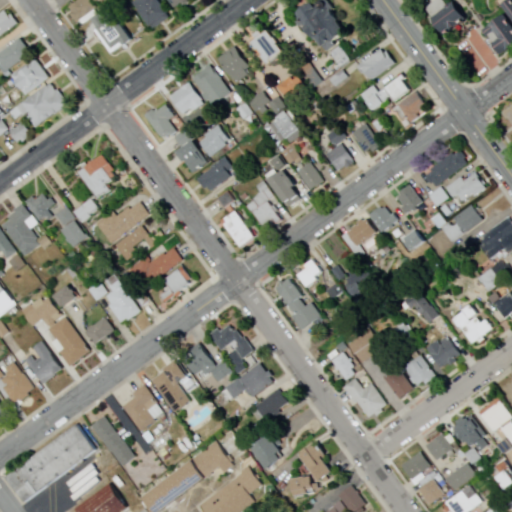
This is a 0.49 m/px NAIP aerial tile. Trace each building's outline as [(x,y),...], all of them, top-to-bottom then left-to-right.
[(84,0),(93,0),(101,10),(98,12),(100,15),(86,27),(82,23),(80,24),(73,15),(75,14),(72,10),(84,0)] [(142,0),(159,0),(173,19),(155,32),(136,5),(142,0)] [(197,0),(179,13),(169,0),(197,0)] [(295,12),(310,0),(322,0),(351,37),(327,55),(295,12)] [(438,0),(451,0),(466,19),(444,35),(425,10),(438,0)] [(15,16),(17,15),(25,24),(3,41),(0,37),(0,19),(11,11),(15,16)] [(112,12),(136,41),(117,58),(98,36),(103,32),(97,25),(112,12)] [(511,20),(511,52),(503,58),(488,34),(511,19),(511,20)] [(253,44),(270,32),(286,54),(269,66),(253,44)] [(0,55),(24,38),(35,52),(8,72),(0,61),(0,55)] [(219,59),(236,47),(250,68),(244,71),(247,76),(236,83),(219,59)] [(338,70),(349,61),(337,48),(326,57),(338,70)] [(386,56),(391,52),(400,65),(373,84),(368,75),(365,77),(359,69),(384,52),(386,56)] [(297,60),(306,54),(325,83),(316,89),(297,60)] [(16,76),(42,58),(57,78),(30,97),(16,76)] [(195,78),(214,66),(233,96),(215,107),(195,78)] [(345,72),(350,79),(336,88),(332,81),(345,72)] [(277,86),(291,76),(294,79),(298,76),(309,91),(290,104),(277,86)] [(405,77),(416,92),(397,105),(394,101),(374,116),(364,101),(378,90),(381,95),(405,77)] [(62,91),(65,88),(77,105),(40,130),(29,115),(21,121),(15,113),(57,83),(62,91)] [(175,98),(193,85),(206,105),(188,117),(175,98)] [(268,91),(275,100),(262,110),(255,101),(268,91)] [(395,110),(420,92),(432,109),(423,116),(424,118),(414,125),(411,120),(405,124),(395,110)] [(273,106),(282,99),(289,109),(280,115),(273,106)] [(240,111),(249,105),(256,116),(247,122),(240,111)] [(159,112),(168,106),(177,118),(173,121),(180,131),(167,141),(149,115),(157,109),(159,112)] [(511,126),(503,114),(511,107),(511,126)] [(275,122),(291,111),(299,123),(296,125),(304,136),(299,140),(298,139),(291,144),(275,122)] [(374,126),(383,121),(388,128),(379,133),(374,126)] [(0,135),(0,125),(5,122),(12,132),(2,139),(0,135)] [(12,132),(26,123),(34,134),(21,144),(12,132)] [(222,125),(228,134),(216,142),(210,134),(222,125)] [(328,137),(340,128),(347,138),(335,147),(328,137)] [(356,140),(371,130),(383,147),(369,158),(356,140)] [(175,153),(192,140),(209,164),(194,175),(175,153)] [(343,144),(356,163),(347,170),(345,168),(337,173),(326,156),(343,144)] [(284,153),(295,145),(303,156),(292,164),(284,153)] [(461,150),(468,158),(465,160),(469,165),(437,189),(434,185),(432,186),(426,178),(432,173),(431,171),(454,153),(455,155),(461,150)] [(82,175),(108,155),(125,177),(114,185),(115,187),(100,199),(82,175)] [(226,159),(233,169),(227,173),(231,179),(211,193),(209,191),(206,193),(197,180),(226,159)] [(298,174),(311,164),(324,182),(311,192),(298,174)] [(239,174),(247,168),(252,175),(244,181),(239,174)] [(266,179),(279,170),(301,201),(289,210),(266,179)] [(468,182),(478,174),(489,190),(478,198),(477,195),(467,202),(462,196),(457,200),(449,189),(464,178),(468,182)] [(256,188),(264,183),(274,198),(269,201),(282,221),(267,232),(248,205),(262,196),(256,188)] [(412,188),(423,203),(408,215),(396,201),(412,188)] [(431,197),(442,188),(449,199),(438,207),(431,197)] [(52,201),(55,199),(60,205),(46,216),(48,218),(43,222),(28,203),(35,198),(38,202),(47,195),(52,201)] [(218,202),(229,195),(234,203),(223,210),(218,202)] [(97,199),(104,209),(84,225),(80,219),(76,214),(97,199)] [(141,201),(152,215),(113,244),(99,226),(115,213),(119,218),(141,201)] [(10,218),(18,213),(16,211),(24,205),(34,217),(35,216),(41,225),(34,231),(41,240),(39,241),(42,246),(27,257),(5,227),(13,221),(10,218)] [(473,207),(484,221),(453,244),(442,229),(449,224),(453,228),(458,224),(455,220),(473,207)] [(381,209),(382,211),(386,208),(392,217),(394,215),(399,221),(382,233),(370,217),(381,209)] [(69,209),(78,220),(67,229),(57,217),(69,209)] [(222,222),(236,212),(254,238),(240,248),(222,222)] [(434,220),(442,213),(449,222),(441,229),(434,220)] [(510,219),(511,221),(511,252),(505,258),(504,256),(493,264),(481,246),(484,245),(482,242),(486,239),(484,237),(510,219)] [(342,238),(366,221),(379,238),(363,250),(366,255),(359,260),(342,238)] [(0,223),(19,253),(9,260),(4,252),(1,253),(0,251),(0,223)] [(64,233),(77,224),(88,239),(76,248),(64,233)] [(162,231),(167,237),(149,251),(147,248),(127,263),(115,247),(143,225),(153,238),(162,231)] [(402,240),(416,231),(424,243),(411,252),(402,240)] [(41,242),(49,236),(56,245),(48,251),(41,242)] [(336,260),(344,253),(332,238),(324,245),(336,260)] [(426,246),(431,242),(438,249),(433,253),(426,246)] [(167,254),(177,247),(186,260),(146,288),(132,268),(149,256),(153,261),(165,252),(167,254)] [(12,263),(22,257),(28,267),(18,273),(12,263)] [(304,267),(313,261),(321,273),(315,278),(317,282),(307,289),(298,277),(307,271),(304,267)] [(0,277),(0,262),(8,274),(1,279),(0,277)] [(504,262),(507,266),(510,264),(511,266),(511,277),(491,294),(481,279),(504,262)] [(333,271),(340,267),(348,278),(342,283),(333,271)] [(364,267),(372,278),(362,286),(366,292),(356,299),(344,283),(364,267)] [(152,290),(164,303),(188,283),(176,269),(152,290)] [(166,283),(185,269),(197,285),(168,306),(162,299),(172,292),(166,283)] [(111,288),(122,281),(146,314),(133,324),(130,320),(124,325),(112,310),(116,307),(109,299),(115,294),(114,292),(111,288)] [(275,290),(289,281),(307,307),(311,304),(321,319),(302,331),(275,290)] [(103,283),(107,289),(111,295),(99,303),(91,291),(103,283)] [(326,293),(337,284),(344,295),(334,302),(326,293)] [(55,297),(71,286),(80,299),(64,310),(55,297)] [(0,295),(6,291),(18,307),(0,320),(0,295)] [(406,302),(421,291),(441,318),(432,325),(424,315),(423,316),(417,308),(413,311),(406,302)] [(138,300),(148,293),(155,303),(145,310),(138,300)] [(492,299),(499,293),(504,300),(496,305),(492,299)] [(497,305),(511,294),(511,317),(508,320),(497,305)] [(45,303),(52,299),(65,318),(51,328),(46,321),(35,329),(24,313),(32,307),(43,300),(45,303)] [(455,320),(465,313),(465,311),(472,305),(479,314),(472,320),(474,322),(479,318),(483,324),(488,321),(495,330),(485,337),(487,341),(483,344),(480,341),(475,345),(462,327),(461,328),(455,320)] [(327,317),(331,314),(335,320),(331,323),(327,317)] [(85,332),(106,317),(117,333),(97,348),(85,332)] [(50,331),(67,318),(93,352),(72,368),(54,344),(58,341),(50,331)] [(0,334),(0,325),(3,323),(12,336),(4,341),(0,334)] [(392,336),(406,326),(418,343),(405,353),(392,336)] [(221,332),(229,327),(234,333),(237,331),(243,339),(254,354),(243,362),(236,352),(239,349),(234,343),(223,352),(211,335),(219,329),(221,332)] [(348,346),(369,331),(383,350),(362,365),(348,346)] [(442,343),(450,338),(463,357),(442,371),(428,349),(440,341),(442,343)] [(37,350),(45,344),(66,374),(47,387),(28,361),(35,357),(39,363),(44,360),(37,350)] [(182,358),(198,346),(215,369),(225,362),(234,374),(217,386),(205,370),(195,377),(182,358)] [(333,363),(344,355),(354,369),(352,371),(355,376),(347,382),(333,363)] [(405,369),(421,358),(436,379),(426,387),(425,384),(419,388),(405,369)] [(178,362),(189,378),(180,384),(193,402),(177,414),(153,381),(178,362)] [(0,366),(3,364),(11,374),(0,381),(0,366)] [(240,381),(261,366),(275,385),(254,400),(240,381)] [(384,380),(397,370),(413,392),(400,402),(384,380)] [(7,389),(26,375),(38,391),(18,406),(7,389)] [(226,392),(239,381),(247,392),(234,402),(226,392)] [(345,391),(357,382),(365,392),(373,386),(388,407),(372,419),(371,419),(370,419),(358,403),(355,405),(345,391)] [(134,394),(147,385),(167,415),(144,431),(126,407),(138,399),(134,394)] [(279,392),(291,407),(269,424),(257,410),(279,392)] [(479,411),(498,397),(511,414),(511,423),(497,435),(479,411)] [(0,400),(12,416),(0,424),(0,400)] [(96,427),(109,418),(139,458),(126,468),(96,427)] [(454,432),(469,420),(493,452),(483,458),(475,446),(471,449),(466,442),(463,444),(454,432)] [(79,425),(98,451),(26,505),(7,479),(79,425)] [(251,445),(243,435),(257,425),(262,433),(265,430),(267,433),(251,445)] [(252,449),(271,436),(283,452),(280,454),(284,460),(268,472),(252,449)] [(428,447),(443,437),(453,452),(439,462),(428,447)] [(319,442),(328,454),(322,458),(333,474),(320,483),(300,456),(319,442)] [(499,448),(506,442),(511,449),(511,453),(506,457),(499,448)] [(218,443),(233,462),(168,511),(153,511),(144,499),(218,443)] [(467,457),(475,451),(483,460),(474,467),(467,457)] [(402,467),(421,454),(431,469),(413,482),(402,467)] [(468,467),(477,479),(457,493),(448,481),(468,467)] [(250,470),(266,492),(255,500),(258,504),(246,511),(204,511),(200,506),(250,470)] [(293,481),(314,477),(316,494),(295,497),(293,481)] [(422,491),(436,481),(447,497),(433,507),(422,491)] [(279,488),(283,483),(289,487),(285,492),(279,488)] [(110,485),(128,509),(123,511),(77,511),(76,510),(110,485)] [(352,511),(341,497),(354,487),(368,505),(364,508),(367,511),(365,511),(352,511)] [(475,488),(487,504),(475,511),(454,511),(450,507),(475,488)] [(350,511),(331,511),(343,503),(350,511)]
